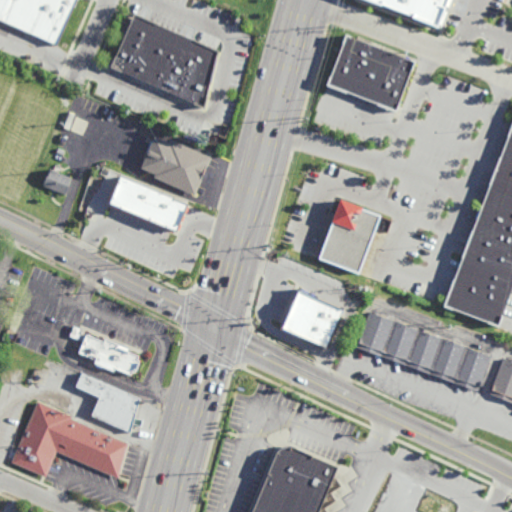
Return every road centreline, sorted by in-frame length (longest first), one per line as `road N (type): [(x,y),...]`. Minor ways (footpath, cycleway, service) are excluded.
road 1 (primary): [(216,330),(307,0)]
road 2 (tertiary): [(216,330),(486,467)]
road 3 (tertiary): [(216,330),(0,222)]
road 4 (primary): [(165,511),(216,330)]
